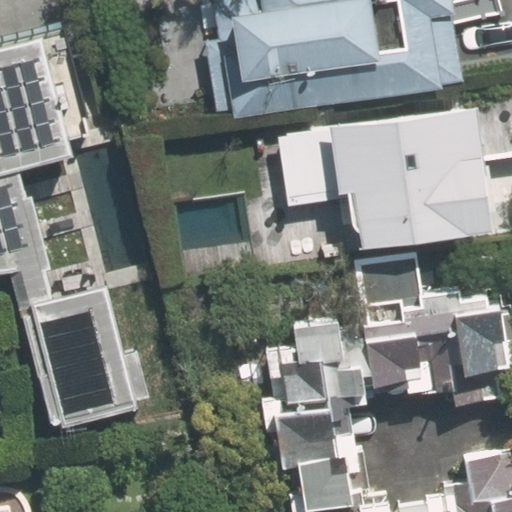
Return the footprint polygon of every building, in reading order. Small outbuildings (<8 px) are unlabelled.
[(230,105),(231,112),(464,76),(454,11),(464,10),(462,0),(213,0),(218,33),(203,36),(213,107),(230,105)] [(24,187),(18,169),(83,151),(52,30),(0,43),(0,269),(5,269),(45,416),(56,414),(59,424),(135,405),(133,397),(146,395),(134,347),(121,350),(103,284),(53,298),(45,265),(24,187)] [(470,106),(303,133),(313,198),(352,193),(361,249),(489,229),(470,106)] [(356,261),(377,399),(378,399),(377,390),(508,372),(499,308),(478,312),(477,301),(444,307),(441,289),(409,294),(403,254),(356,261)] [(279,435),(281,453),(357,441),(356,432),(345,434),(340,404),(377,399),(356,261),(339,263),(347,323),(290,331),(293,348),(265,352),(278,435),(279,435)] [(401,511),(394,461),(361,467),(357,441),(281,453),(280,453),(287,511),(401,511)] [(394,461),(401,511),(511,511),(511,480),(498,482),(494,447),(432,456),(435,480),(412,482),(408,458),(394,461)]
